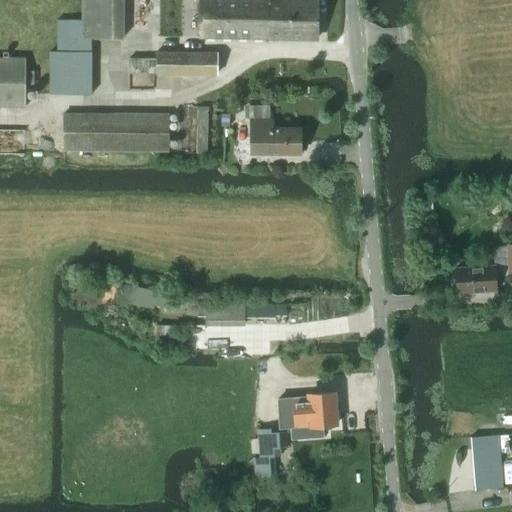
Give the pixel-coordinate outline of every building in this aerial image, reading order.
[(90,36),(122,37),(123,0),(81,0),(81,20),(57,20),(56,51),(91,50),(90,36)] [(200,0),(199,39),(316,40),(315,0),(200,0)] [(48,97),(92,96),(91,50),(56,51),(47,51),(48,97)] [(216,75),(216,53),(156,53),(156,59),(128,58),(128,73),(216,75)] [(25,71),(25,63),(25,59),(0,58),(0,107),(25,107),(25,85),(33,85),(33,72),(25,71)] [(206,153),(207,108),(197,107),(195,153),(206,153)] [(250,107),(250,148),(250,154),(300,154),(300,129),(272,129),(272,120),(268,120),(268,107),(250,107)] [(167,151),(168,114),(64,114),(64,150),(167,151)] [(221,127),(223,127),(229,127),(229,115),(224,115),(221,115),(221,127)] [(457,293),(495,291),(494,278),(511,277),(511,275),(511,274),(511,244),(505,245),(506,265),(494,266),(455,268),(457,293)] [(126,285),(122,299),(133,301),(132,305),(153,310),(154,306),(170,309),(173,296),(126,285)] [(197,305),(187,303),(185,315),(197,317),(207,317),(206,326),(243,326),(243,318),(274,319),(274,316),(286,317),(286,305),(270,305),(270,308),(252,308),(252,305),(243,305),(197,305)] [(174,345),(175,326),(156,325),(155,344),(174,345)] [(311,427),(336,425),(334,393),(308,395),(309,398),(294,399),(296,427),(311,426),(311,427)] [(253,477),(274,476),(273,457),(280,457),(279,449),(287,448),(286,428),(258,430),(259,457),(254,457),(253,477)] [(474,490),(501,488),(497,435),(470,438),(474,490)]
